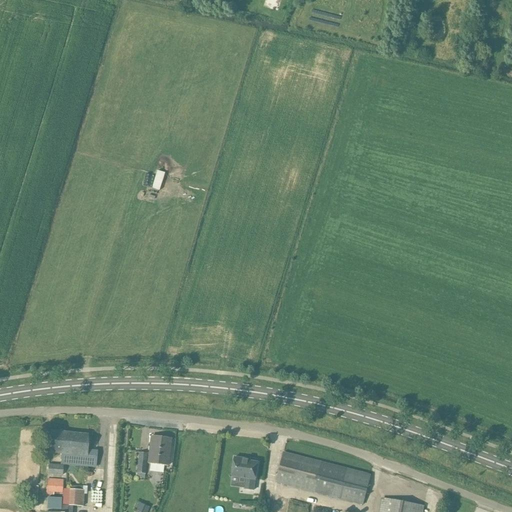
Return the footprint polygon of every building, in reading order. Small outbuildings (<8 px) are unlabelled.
[(150,187),(158,190),(164,172),(157,170),(150,187)] [(88,435),(50,431),(48,453),(63,454),(62,464),(95,467),(96,457),(89,457),(89,455),(87,455),(88,435)] [(171,439),(150,437),(147,464),(167,467),(171,439)] [(146,454),(138,453),(137,474),(136,479),(144,479),(145,474),(146,454)] [(280,465),(276,482),(278,483),(343,500),(363,505),(365,496),(368,485),(370,475),(283,453),(281,462),(280,465)] [(244,459),(234,457),(231,477),(246,479),(244,489),(254,490),(255,480),(255,481),(258,463),(243,461),(244,459)] [(62,467),(47,466),(46,474),(61,476),(62,467)] [(63,481),(48,480),(47,492),(62,493),(63,481)] [(84,491),(69,490),(68,506),(62,506),(61,511),(48,511),(45,511),(72,511),(72,506),(83,507),(84,491)] [(382,499),(379,511),(422,511),(423,506),(382,499)] [(140,511),(143,506),(138,503),(135,510),(138,511),(140,511)]
